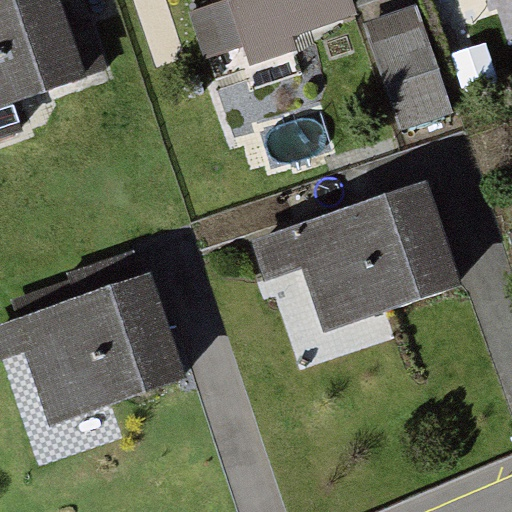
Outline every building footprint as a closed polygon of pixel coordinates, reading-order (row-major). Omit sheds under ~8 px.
[(47,0),(0,0),(0,106),(76,81),(47,0)] [(334,0),(230,0),(249,64),(345,35),(334,0)] [(421,47),(377,56),(397,145),(441,136),(421,47)] [(416,210),(293,252),(327,349),(449,307),(416,210)] [(136,282),(13,324),(47,421),(169,379),(136,282)]
